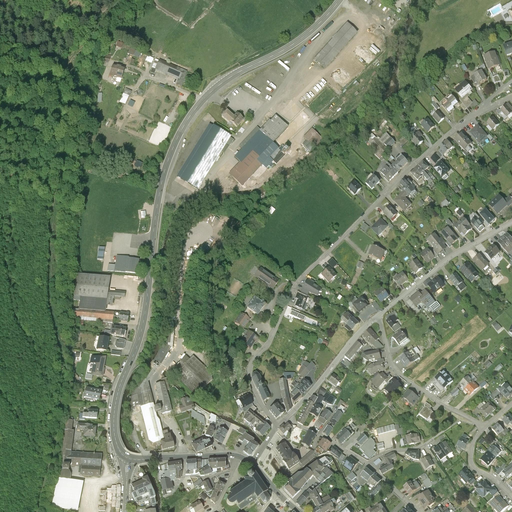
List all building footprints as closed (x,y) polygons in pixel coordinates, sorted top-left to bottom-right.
[(347,23),(314,59),(324,68),(357,33),(347,23)] [(499,66),(495,54),(484,58),(489,70),(499,66)] [(187,72),(159,60),(155,69),(179,80),(176,86),(181,87),(187,72)] [(124,70),(113,65),(109,75),(113,77),(113,78),(117,79),(117,78),(121,79),(124,70)] [(304,69),(312,78),(315,75),(307,66),(304,69)] [(486,80),(481,72),(474,76),(479,84),(486,80)] [(498,76),(492,79),(494,85),(500,82),(498,76)] [(277,78),(268,91),(273,94),(282,81),(277,78)] [(472,91),(465,83),(460,87),(462,89),(457,93),(462,98),(459,100),(467,109),(472,104),(465,96),(472,91)] [(139,111),(145,97),(134,93),(134,92),(126,89),(123,97),(131,100),(128,107),(139,111)] [(434,96),(431,98),(433,102),(431,104),(436,110),(439,108),(436,103),(438,102),(434,96)] [(446,101),(447,102),(453,109),(459,105),(452,96),(446,101)] [(454,110),(453,109),(447,102),(442,107),(449,115),(454,110)] [(501,112),(507,119),(511,114),(511,112),(507,107),(501,112)] [(504,122),(507,119),(501,112),(499,110),(497,112),(500,116),(500,117),(504,122)] [(234,117),(227,111),(222,117),(229,123),(230,122),(237,128),(244,120),(237,114),(234,117)] [(441,116),(439,113),(433,117),(439,124),(444,119),(443,117),(444,117),(442,115),(441,116)] [(242,149),(233,158),(239,163),(230,173),(249,190),(253,185),(258,190),(272,174),(265,167),(280,151),(276,147),(286,136),(283,134),(288,128),(274,115),(260,130),(257,127),(239,147),(242,149)] [(500,126),(493,119),(487,124),(493,131),(500,126)] [(435,127),(428,120),(422,126),(428,133),(435,127)] [(230,138),(209,125),(177,177),(198,190),(200,186),(196,184),(210,162),(214,164),(230,138)] [(487,137),(479,128),(472,135),(479,144),(487,137)] [(423,137),(419,133),(411,140),(418,148),(423,143),(420,139),(423,137)] [(373,135),(367,141),(382,156),(388,150),(383,146),(385,145),(389,149),(395,143),(387,134),(379,142),(373,135)] [(462,135),(461,134),(454,141),(464,151),(472,144),(467,140),(464,137),(465,136),(463,134),(462,135)] [(441,150),(439,152),(443,157),(453,148),(447,142),(440,148),(441,150)] [(394,166),(393,168),(398,173),(408,164),(402,158),(396,164),(393,161),(391,163),(394,166)] [(419,167),(430,179),(433,177),(430,174),(429,174),(427,172),(427,173),(425,171),(430,167),(427,164),(426,165),(423,163),(419,167)] [(449,172),(441,164),(434,170),(444,181),(448,178),(446,175),(449,172)] [(390,165),(385,170),(389,174),(384,178),(389,183),(398,173),(393,168),(390,165)] [(430,179),(419,167),(414,171),(416,174),(414,176),(418,181),(422,176),(421,175),(422,174),(424,175),(423,176),(425,178),(423,181),(425,183),(430,179)] [(389,174),(385,170),(380,174),(384,178),(389,174)] [(373,177),(371,175),(369,177),(371,180),(366,184),(371,190),(374,188),(373,187),(376,185),(379,182),(374,176),(373,177)] [(404,192),(407,196),(408,197),(410,195),(410,196),(415,191),(411,187),(413,185),(408,181),(407,182),(405,180),(401,184),(404,188),(401,190),(404,192)] [(361,189),(354,182),(348,188),(355,195),(361,189)] [(404,192),(395,202),(403,210),(407,207),(408,207),(411,205),(405,198),(407,196),(404,192)] [(489,206),(498,215),(502,211),(501,210),(507,205),(504,203),(499,197),(498,197),(499,198),(490,206),(489,206)] [(390,207),(384,213),(391,220),(397,214),(390,207)] [(485,211),(480,215),(489,225),(494,220),(485,211)] [(470,220),(472,223),(476,219),(481,225),(483,223),(476,215),(470,220)] [(459,223),(468,233),(470,230),(468,227),(469,226),(463,219),(459,223)] [(476,219),(472,223),(471,224),(478,231),(482,226),(481,225),(476,219)] [(376,224),(372,229),(378,235),(379,235),(378,234),(381,231),(381,232),(387,227),(384,224),(384,223),(382,221),(377,225),(376,224)] [(465,235),(468,233),(459,223),(454,228),(460,234),(462,232),(465,235)] [(457,240),(448,229),(441,234),(451,246),(457,240)] [(502,238),(511,249),(511,240),(506,234),(502,238)] [(442,245),(435,236),(429,241),(432,245),(439,253),(445,248),(442,244),(442,245)] [(508,255),(511,250),(511,249),(502,238),(498,242),(499,243),(498,244),(508,255)] [(377,259),(381,250),(373,246),(369,255),(377,259)] [(500,253),(494,246),(485,254),(491,261),(500,253)] [(425,255),(422,257),(428,264),(428,263),(431,260),(432,261),(435,258),(428,250),(424,253),(425,255)] [(133,259),(117,256),(114,271),(137,275),(139,260),(133,259)] [(479,256),(474,261),(482,270),(488,265),(479,256)] [(328,263),(333,268),(337,264),(332,259),(328,263)] [(423,269),(417,262),(411,267),(416,274),(423,269)] [(467,265),(461,271),(471,282),(471,281),(474,279),(474,280),(478,276),(473,271),(474,270),(473,270),(471,269),(472,268),(469,265),(468,264),(467,265)] [(336,276),(329,268),(325,272),(326,273),(322,276),(329,283),(336,276)] [(279,282),(260,269),(254,278),(268,287),(270,288),(273,290),(279,282)] [(108,289),(110,276),(77,271),(73,292),(81,293),(106,297),(108,289)] [(408,280),(403,273),(402,273),(403,274),(395,280),(394,280),(399,286),(406,281),(406,282),(408,280)] [(456,275),(450,280),(456,288),(457,287),(461,292),(466,288),(462,283),(463,283),(456,275)] [(438,278),(428,285),(435,294),(444,286),(438,278)] [(307,282),(302,290),(308,293),(316,296),(320,289),(313,285),(307,282)] [(270,288),(268,287),(258,302),(260,304),(270,288)] [(389,297),(383,288),(375,295),(381,303),(389,297)] [(120,299),(120,296),(125,297),(125,292),(108,289),(106,297),(105,303),(113,304),(114,298),(120,299)] [(70,300),(79,301),(81,293),(73,292),(72,291),(70,300)] [(423,296),(422,297),(424,300),(422,302),(428,310),(436,304),(425,291),(422,294),(423,296)] [(105,303),(106,297),(81,293),(79,301),(79,306),(104,310),(105,303)] [(415,307),(422,302),(424,300),(422,297),(418,293),(410,300),(415,307)] [(300,295),(297,294),(295,299),(297,300),(295,303),(297,304),(295,307),(305,311),(309,299),(306,298),(300,295)] [(367,302),(363,297),(353,306),(360,314),(369,306),(366,303),(367,302)] [(258,302),(254,299),(247,310),(253,314),(263,321),(266,317),(261,314),(260,315),(259,314),(264,307),(260,304),(258,302)] [(70,307),(78,308),(79,306),(79,301),(70,300),(70,307)] [(372,305),(378,312),(381,309),(376,302),(372,305)] [(104,310),(79,306),(78,308),(70,307),(71,315),(112,322),(113,318),(114,312),(104,310)] [(253,314),(247,310),(244,316),(249,320),(253,314)] [(120,312),(120,313),(119,320),(127,322),(129,314),(120,312)] [(291,312),(289,316),(304,322),(306,318),(299,315),(291,312)] [(355,320),(348,313),(342,321),(347,326),(352,330),(353,331),(359,324),(356,321),(357,320),(356,319),(355,320)] [(244,316),(242,314),(235,324),(243,330),(250,320),(249,320),(244,316)] [(398,320),(394,314),(391,317),(390,315),(386,318),(388,321),(386,322),(395,332),(401,328),(396,322),(398,320)] [(503,328),(497,320),(490,326),(497,334),(503,328)] [(117,327),(113,326),(112,330),(105,329),(104,332),(111,335),(111,333),(115,334),(115,335),(116,334),(124,336),(126,329),(120,327),(121,326),(118,325),(117,327)] [(364,337),(373,346),(377,341),(379,339),(370,330),(364,337)] [(258,339),(249,332),(248,334),(249,334),(247,337),(246,336),(240,344),(249,350),(255,342),(256,342),(258,339)] [(401,332),(393,339),(399,346),(406,339),(401,332)] [(109,337),(97,335),(95,339),(99,341),(98,348),(106,350),(109,337)] [(125,345),(125,340),(119,338),(118,341),(116,340),(115,345),(117,348),(123,349),(124,345),(125,345)] [(384,348),(377,341),(373,346),(377,350),(384,348)] [(350,362),(362,346),(357,342),(345,357),(350,362)] [(159,366),(171,347),(165,344),(163,343),(152,360),(159,366)] [(363,355),(361,359),(368,363),(370,361),(375,359),(381,358),(379,351),(363,355)] [(414,351),(401,360),(407,368),(419,359),(414,351)] [(101,356),(92,355),(91,361),(95,362),(93,373),(103,375),(105,367),(103,367),(103,365),(104,365),(106,356),(101,355),(101,356)] [(209,372),(193,357),(189,361),(186,357),(173,371),(195,397),(209,384),(203,377),(209,372)] [(130,409),(141,408),(153,405),(147,384),(159,366),(152,360),(151,360),(134,383),(133,387),(131,397),(128,397),(130,409)] [(309,365),(305,362),(303,365),(300,371),(301,371),(298,374),(303,378),(315,366),(311,363),(309,365)] [(384,370),(382,363),(378,364),(372,365),(366,370),(372,377),(378,372),(384,370)] [(445,373),(435,381),(444,391),(453,382),(445,373)] [(257,391),(264,387),(259,376),(256,374),(252,375),(252,380),(257,391)] [(340,380),(332,374),(327,381),(336,387),(340,380)] [(380,377),(372,385),(378,391),(385,383),(388,379),(383,374),(380,377)] [(459,386),(465,392),(474,383),(468,377),(459,386)] [(295,390),(296,390),(301,396),(311,387),(305,380),(300,386),(295,390)] [(402,388),(393,380),(393,381),(389,384),(391,386),(385,392),(392,398),(402,388)] [(279,381),(281,392),(287,392),(286,381),(284,381),(279,381)] [(163,382),(155,385),(159,404),(161,410),(163,418),(167,417),(170,424),(175,421),(172,415),(163,382)] [(479,389),(474,383),(465,392),(470,398),(479,389)] [(511,390),(506,384),(498,391),(501,394),(506,401),(511,395),(511,390)] [(95,389),(87,386),(84,395),(91,397),(99,399),(100,394),(101,394),(102,392),(101,391),(101,390),(98,389),(98,388),(95,387),(95,389)] [(270,399),(264,387),(257,391),(263,402),(270,399)] [(316,395),(318,396),(322,398),(326,393),(326,392),(320,388),(318,391),(316,395)] [(291,399),(292,405),(301,396),(296,390),(293,393),(294,394),(291,396),(293,397),(291,399)] [(460,393),(458,390),(451,396),(454,399),(460,393)] [(418,399),(408,391),(402,399),(412,406),(418,399)] [(335,400),(326,393),(322,398),(323,399),(322,402),(326,404),(332,406),(335,400)] [(248,396),(239,401),(243,409),(253,404),(248,396)] [(318,396),(316,399),(317,399),(315,402),(320,405),(322,402),(323,399),(322,398),(318,396)] [(312,397),(308,402),(313,405),(315,402),(317,399),(316,399),(312,397)] [(177,415),(195,408),(192,402),(187,404),(185,398),(181,400),(183,405),(175,408),(177,415)] [(291,410),(289,399),(283,400),(284,404),(287,414),(291,410)] [(307,402),(300,415),(306,418),(313,405),(308,402),(307,402)] [(153,406),(153,405),(141,408),(149,441),(153,444),(162,442),(162,443),(165,442),(164,437),(163,437),(159,420),(155,416),(154,412),(161,410),(159,404),(153,406)] [(497,411),(490,404),(480,413),(486,420),(497,411)] [(278,406),(277,405),(269,412),(276,420),(284,414),(278,406)] [(322,410),(314,406),(309,415),(317,419),(322,410)] [(87,412),(83,412),(82,416),(97,417),(98,410),(93,410),(94,408),(90,408),(90,409),(88,409),(87,412)] [(429,412),(426,409),(420,416),(428,422),(433,415),(429,412)] [(204,417),(192,410),(192,416),(205,425),(204,417)] [(332,415),(324,410),(319,418),(326,422),(326,423),(332,415)] [(342,415),(337,411),(335,414),(331,420),(336,423),(337,423),(342,415)] [(249,424),(255,417),(249,412),(243,419),(249,424)] [(73,416),(66,415),(65,418),(65,417),(64,428),(63,441),(62,450),(70,451),(73,429),(71,429),(73,416)] [(306,418),(300,415),(296,423),(302,426),(307,418),(306,418)] [(511,418),(510,416),(503,423),(508,429),(511,426),(511,427),(511,418)] [(263,423),(255,417),(249,424),(252,426),(255,423),(260,427),(263,423)] [(326,422),(319,418),(317,422),(322,425),(323,426),(326,422)] [(353,419),(347,424),(349,426),(350,425),(354,429),(359,425),(353,419)] [(336,423),(331,420),(327,426),(332,430),(336,423)] [(95,436),(96,427),(92,426),(92,424),(78,423),(77,428),(84,429),(84,435),(95,436)] [(260,427),(255,432),(262,438),(270,429),(263,423),(260,427)] [(286,432),(289,434),(293,431),(291,428),(289,426),(287,424),(284,427),(282,425),(277,430),(282,436),(286,432)] [(377,430),(378,435),(395,431),(394,425),(377,430)] [(332,430),(327,426),(321,434),(327,438),(332,430)] [(501,429),(498,427),(493,432),(499,439),(502,436),(505,433),(504,433),(501,429)] [(214,429),(209,428),(206,436),(211,439),(214,433),(213,432),(214,429)] [(220,428),(216,435),(225,439),(227,432),(220,428)] [(348,433),(345,430),(335,440),(340,446),(351,436),(348,433)] [(315,436),(307,432),(303,441),(300,445),(308,449),(315,436)] [(244,440),(247,436),(248,435),(245,433),(240,440),(242,442),(244,440)] [(163,445),(162,446),(163,451),(174,448),(172,440),(170,435),(164,437),(165,442),(162,443),(163,445)] [(225,439),(216,435),(214,440),(222,444),(225,439)] [(368,439),(364,435),(357,442),(361,446),(368,439)] [(254,440),(247,436),(244,440),(250,444),(251,442),(252,443),(253,442),(254,440)] [(408,445),(409,446),(419,444),(417,436),(414,437),(414,436),(407,438),(407,439),(408,445)] [(468,439),(464,437),(458,450),(465,453),(469,445),(466,444),(468,439)] [(369,455),(371,457),(375,453),(373,450),(375,448),(374,447),(375,446),(372,443),(374,442),(371,439),(360,450),(367,456),(369,455)] [(401,441),(400,441),(402,448),(405,447),(405,446),(408,445),(407,439),(404,440),(401,441)] [(205,444),(202,444),(205,450),(212,446),(209,441),(207,442),(206,440),(203,441),(205,444)] [(330,445),(322,440),(317,447),(317,448),(325,453),(330,445)] [(205,450),(202,444),(200,441),(191,445),(196,454),(205,450)] [(258,446),(253,442),(252,443),(251,442),(250,444),(244,452),(249,456),(249,457),(250,456),(258,446)] [(446,444),(440,448),(447,459),(453,455),(446,444)] [(499,444),(494,449),(501,455),(504,452),(505,451),(499,444)] [(276,450),(282,459),(290,453),(284,445),(276,450)] [(342,454),(334,448),(330,453),(339,459),(342,455),(342,454)] [(440,448),(434,452),(441,463),(447,459),(440,448)] [(494,449),(488,455),(496,461),(499,458),(501,455),(494,449)] [(94,453),(70,451),(62,450),(60,468),(58,476),(69,479),(70,473),(68,472),(69,464),(82,465),(100,467),(101,454),(94,453)] [(314,453),(312,451),(299,462),(303,467),(303,466),(303,467),(318,455),(314,453)] [(283,461),(282,462),(289,470),(299,463),(291,452),(290,453),(282,459),(283,461)] [(384,458),(388,466),(391,463),(392,463),(391,461),(396,458),(394,453),(392,454),(384,458)] [(496,461),(488,455),(482,462),(489,469),(496,461)] [(358,464),(350,458),(343,467),(351,473),(358,464)] [(430,459),(422,463),(426,470),(434,466),(430,459)] [(210,470),(217,469),(216,460),(208,461),(208,467),(210,470)] [(225,460),(216,460),(217,469),(225,469),(226,467),(225,467),(225,460)] [(200,461),(186,462),(186,471),(185,475),(191,475),(191,471),(197,471),(196,468),(201,468),(200,461)] [(312,477),(315,479),(325,469),(317,462),(309,467),(298,477),(292,484),(292,483),(284,490),(292,499),(300,492),(300,491),(299,491),(312,477)] [(180,463),(167,464),(168,470),(168,472),(164,472),(165,481),(170,480),(176,479),(176,480),(180,479),(182,470),(180,463)] [(394,469),(391,463),(388,466),(380,470),(383,476),(394,469)] [(99,477),(100,467),(82,465),(81,474),(99,477)] [(210,470),(208,467),(199,473),(200,477),(204,476),(212,474),(210,470)] [(330,473),(325,469),(315,479),(320,484),(330,473)] [(164,472),(168,472),(168,470),(157,471),(159,482),(161,481),(165,481),(164,472)] [(374,476),(367,470),(360,477),(368,484),(374,476)] [(267,492),(254,472),(251,475),(250,474),(247,477),(244,479),(246,483),(243,484),(238,488),(235,490),(229,494),(231,497),(230,498),(229,498),(228,499),(227,500),(227,501),(227,502),(227,503),(227,504),(228,504),(228,505),(229,505),(229,506),(230,506),(231,506),(232,506),(233,506),(234,505),(236,504),(241,511),(259,498),(263,503),(266,504),(268,502),(269,499),(268,497),(270,496),(270,494),(269,492),(267,492)] [(474,481),(467,473),(460,479),(467,487),(469,486),(474,482),(474,481)] [(351,474),(345,479),(349,483),(352,481),(353,484),(356,482),(356,481),(351,474)] [(69,479),(58,476),(52,506),(77,511),(83,481),(69,479)] [(381,482),(374,476),(368,484),(374,489),(379,484),(381,482)] [(143,481),(132,486),(132,494),(135,502),(140,500),(139,497),(142,496),(144,501),(148,499),(149,501),(150,500),(152,506),(156,504),(155,499),(155,495),(154,492),(147,477),(142,479),(143,481)] [(170,480),(165,481),(161,481),(164,497),(167,495),(167,493),(171,491),(171,489),(172,489),(170,480)] [(415,481),(404,489),(409,496),(420,488),(415,481)] [(212,491),(208,482),(203,484),(207,493),(212,491)] [(352,489),(357,494),(363,489),(356,482),(353,484),(351,486),(353,488),(352,489)] [(225,486),(219,483),(210,500),(215,505),(218,500),(225,486)] [(379,484),(374,489),(368,496),(372,500),(383,488),(379,484)] [(477,493),(484,487),(482,485),(475,490),(477,493)] [(492,492),(486,485),(484,487),(477,493),(485,501),(490,496),(493,493),(492,492)] [(323,506),(332,501),(329,495),(320,500),(317,496),(322,493),(319,487),(314,490),(312,493),(310,496),(317,508),(323,506)] [(310,496),(312,493),(309,490),(302,497),(295,504),(300,508),(310,496)] [(492,492),(493,493),(490,496),(494,500),(498,496),(497,494),(498,494),(494,490),(492,492)] [(421,496),(417,499),(426,510),(435,503),(434,502),(435,501),(429,492),(422,497),(421,496)] [(494,511),(505,511),(509,509),(500,499),(496,502),(490,507),(494,511)] [(323,506),(317,508),(319,511),(327,511),(329,511),(330,511),(331,511),(335,510),(333,507),(332,505),(336,503),(334,500),(332,501),(323,506)] [(442,503),(446,508),(450,505),(448,500),(442,503)] [(197,511),(203,509),(199,502),(192,507),(194,511),(197,511)]
